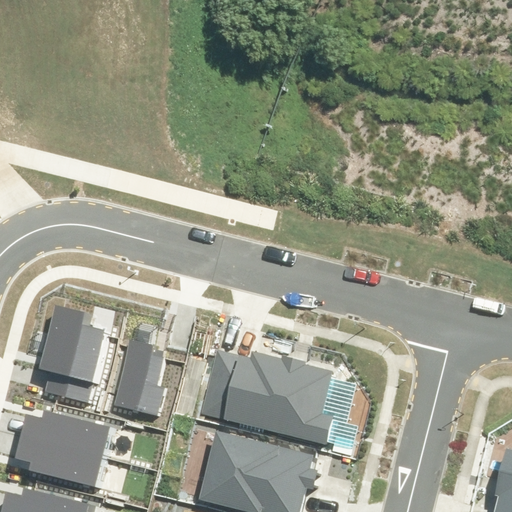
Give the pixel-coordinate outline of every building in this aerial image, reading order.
[(92,403),(109,332),(89,328),(92,312),(55,303),(39,369),(50,371),(45,392),(92,403)] [(113,405),(160,416),(166,389),(159,387),(166,359),(162,358),(164,351),(158,350),(159,347),(129,339),(113,405)] [(201,414),(327,446),(334,416),(324,413),(334,371),(306,364),(306,362),(283,356),(282,359),(252,352),(251,358),(217,350),(201,414)] [(20,436),(109,459),(116,429),(44,411),(43,418),(26,414),(20,436)] [(314,455),(216,430),(198,500),(246,511),(301,511),(308,488),(314,489),(319,470),(311,468),(314,455)] [(109,459),(20,436),(15,459),(30,462),(28,469),(101,488),(109,459)] [(511,511),(511,449),(506,448),(494,496),(498,497),(494,511),(511,511)] [(0,511),(94,511),(96,506),(24,488),(22,496),(5,492),(0,511)]
